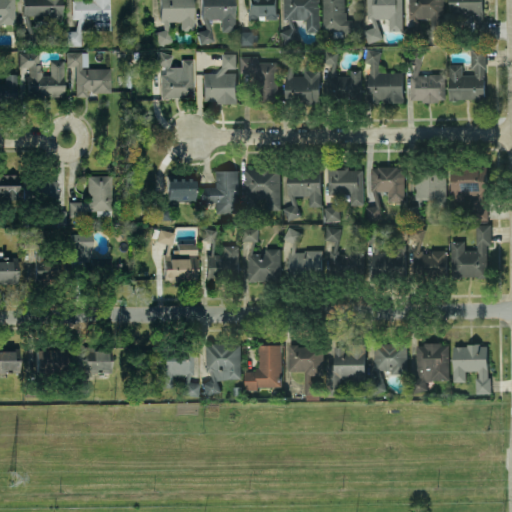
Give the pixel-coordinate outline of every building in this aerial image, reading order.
[(15,0),(16,24),(1,24),(1,27),(0,27),(0,0),(15,0)] [(23,0),(63,0),(63,22),(48,22),(48,15),(28,16),(32,32),(34,31),(37,45),(21,48),(19,34),(29,32),(23,16),(23,0)] [(110,0),(111,30),(96,30),(96,21),(83,22),(81,31),(81,44),(66,44),(66,30),(76,30),(78,18),(72,19),(72,0),(110,0)] [(159,0),(192,0),(193,18),(194,18),(194,28),(190,31),(184,31),(181,28),(180,21),(168,21),(170,32),(172,41),(159,44),(155,32),(164,29),(163,21),(160,21),(159,0)] [(202,0),(234,0),(234,31),(222,31),(221,19),(208,19),(214,40),(200,44),(197,31),(206,29),(203,19),(202,19),(202,0)] [(276,0),(276,12),(277,12),(277,18),(266,18),(266,14),(257,14),(257,18),(248,18),(248,0),(276,0)] [(283,0),(318,0),(318,31),(305,31),(305,19),(291,19),(299,38),(285,44),(280,31),(290,27),(287,19),(283,19),(283,0)] [(322,0),(323,29),(332,29),(333,37),(343,37),(343,40),(361,40),(360,19),(346,19),(346,11),(344,11),(344,0),(322,0)] [(401,0),(402,30),(388,30),(388,18),(375,18),(382,37),(368,43),(363,29),(373,26),(371,18),(367,18),(367,0),(401,0)] [(408,0),(443,0),(444,26),(430,26),(430,17),(416,17),(424,36),(409,42),(403,28),(414,23),(412,17),(409,17),(408,0)] [(448,0),(449,16),(464,15),(464,13),(473,13),(473,20),(469,20),(469,38),(487,38),(487,20),(483,20),(483,0),(448,0)] [(239,30),(239,44),(253,44),(253,40),(256,40),(256,34),(253,34),(253,30),(239,30)] [(402,71),(403,101),(384,102),(383,98),(379,98),(379,101),(368,102),(368,72),(370,72),(370,62),(364,61),(367,47),(380,51),(378,63),(378,71),(402,71)] [(410,99),(422,98),(421,101),(438,101),(438,99),(445,99),(445,73),(429,73),(429,74),(417,74),(424,52),(409,47),(405,59),(414,62),(411,74),(410,74),(410,99)] [(159,51),(155,64),(163,67),(160,74),(161,98),(169,98),(169,97),(186,96),(186,98),(194,98),(193,59),(182,59),(182,66),(169,66),(173,55),(171,54),(172,50),(165,48),(163,53),(159,51)] [(360,69),(360,96),(326,97),(326,75),(328,75),(331,63),(323,61),(325,48),(338,50),(333,75),(350,75),(350,69),(360,69)] [(485,48),(470,48),(470,68),(474,68),(474,74),(461,74),(461,63),(448,64),(448,100),(459,99),(458,98),(484,97),(484,67),(485,67),(485,48)] [(303,69),(319,68),(320,102),(313,102),(313,103),(299,103),(299,102),(285,102),(285,74),(286,74),(289,65),(281,63),(284,50),(298,54),(292,74),(303,74),(303,69)] [(66,52),(67,66),(75,66),(76,96),(94,96),(93,92),(110,92),(110,68),(88,68),(88,51),(66,52)] [(19,52),(20,66),(29,66),(29,76),(28,76),(28,97),(64,96),(64,60),(50,60),(50,74),(42,74),(42,64),(39,64),(39,52),(19,52)] [(236,52),(236,67),(228,67),(223,72),(236,72),(236,102),(217,102),(217,100),(212,100),(204,100),(203,72),(216,72),(222,66),(221,52),(236,52)] [(239,56),(240,72),(255,71),(255,81),(251,81),(251,102),(277,102),(277,61),(257,61),(257,55),(239,56)] [(0,101),(17,101),(17,73),(6,74),(6,83),(0,83),(0,101)] [(403,166),(404,200),(388,200),(388,190),(377,190),(380,204),(382,218),(368,220),(366,206),(376,204),(372,190),(371,190),(370,166),(377,166),(377,165),(397,165),(397,166),(403,166)] [(451,167),(451,199),(463,199),(463,194),(477,194),(477,198),(472,198),(472,219),(488,218),(488,167),(479,167),(479,165),(460,165),(460,167),(451,167)] [(320,166),(321,205),(309,205),(309,194),(294,195),(301,215),(287,220),(283,207),(292,204),(289,195),(288,195),(287,166),(320,166)] [(362,169),(363,203),(350,204),(350,193),(328,193),(327,166),(348,166),(348,169),(362,169)] [(445,166),(446,205),(434,205),(435,195),(424,196),(422,205),(423,218),(409,219),(407,206),(417,204),(418,199),(415,199),(414,167),(445,166)] [(279,167),(280,209),(266,209),(266,196),(252,196),(261,215),(248,221),(243,210),(252,206),(248,196),(244,196),(244,168),(279,167)] [(238,169),(238,212),(216,213),(216,202),(201,202),(201,187),(215,187),(215,169),(238,169)] [(18,174),(18,199),(2,199),(2,196),(0,196),(0,172),(3,172),(3,174),(18,174)] [(112,175),(112,216),(96,216),(96,210),(85,210),(86,216),(69,217),(69,201),(91,201),(91,194),(88,194),(87,175),(112,175)] [(57,193),(57,176),(25,176),(25,203),(36,203),(36,193),(57,193)] [(195,180),(195,200),(172,200),(169,206),(170,219),(157,220),(157,207),(166,206),(169,200),(167,200),(167,180),(171,180),(171,178),(174,178),(174,180),(187,180),(187,177),(190,177),(190,180),(195,180)] [(324,207),(338,205),(340,219),(325,220),(324,207)] [(66,210),(66,224),(52,224),(52,210),(66,210)] [(450,240),(450,277),(461,277),(461,275),(478,275),(478,277),(486,277),(486,244),(490,244),(490,223),(476,223),(476,244),(477,244),(477,249),(464,249),(464,240),(450,240)] [(322,249),(321,274),(289,273),(290,253),(292,253),(292,242),(282,237),(288,224),(304,232),(298,244),(295,243),(295,250),(303,251),(303,249),(322,249)] [(412,224),(425,229),(419,249),(422,249),(422,252),(429,252),(429,249),(447,249),(447,277),(413,277),(412,249),(415,249),(418,240),(408,237),(412,224)] [(326,226),(341,228),(339,242),(336,250),(338,250),(338,253),(346,253),(346,250),(363,250),(364,275),(330,276),(329,250),(332,250),(334,240),(324,239),(326,226)] [(238,245),(238,276),(219,276),(219,279),(207,279),(206,255),(210,255),(211,241),(201,239),(203,227),(217,230),(215,242),(213,242),(212,255),(222,255),(222,245),(238,245)] [(279,248),(279,277),(268,277),(268,280),(256,280),(256,281),(247,281),(247,253),(249,253),(252,240),(241,240),(242,227),(257,228),(256,241),(254,240),(252,253),(265,253),(265,248),(279,248)] [(368,227),(382,229),(381,243),(377,251),(389,251),(389,244),(405,244),(405,278),(372,278),(372,250),(374,250),(378,242),(367,240),(368,227)] [(164,280),(163,253),(165,253),(167,244),(157,241),(157,238),(151,236),(154,228),(159,230),(159,228),(174,232),(171,245),(170,245),(168,253),(173,253),(173,249),(177,249),(177,243),(192,243),(192,245),(195,245),(196,280),(181,280),(181,281),(170,281),(170,280),(164,280)] [(23,234),(24,248),(34,248),(36,253),(35,253),(35,284),(45,284),(45,283),(64,283),(64,253),(40,253),(39,248),(40,247),(40,233),(23,234)] [(71,234),(71,248),(82,248),(84,254),(82,254),(83,280),(95,280),(95,278),(111,277),(110,256),(90,256),(90,253),(88,253),(86,248),(86,234),(71,234)] [(0,283),(17,283),(17,256),(2,256),(2,251),(0,251),(0,283)] [(205,344),(205,371),(209,371),(212,379),(201,383),(206,395),(220,390),(216,379),(226,379),(226,373),(240,373),(240,344),(233,344),(233,342),(212,342),(212,344),(205,344)] [(406,342),(406,372),(391,372),(391,369),(380,369),(387,390),(373,394),(368,381),(378,378),(375,369),(374,369),(374,342),(406,342)] [(448,344),(448,379),(431,379),(431,380),(425,380),(427,389),(413,393),(409,378),(418,376),(416,369),(416,345),(424,345),(424,342),(441,342),(441,344),(448,344)] [(491,392),(490,376),(488,376),(487,342),(467,342),(467,344),(452,344),(453,380),(465,380),(465,369),(478,369),(479,376),(475,376),(476,392),(491,392)] [(364,343),(365,384),(352,384),(352,377),(342,378),(342,394),(327,394),(326,363),(334,363),(334,347),(343,346),(343,350),(349,350),(349,343),(364,343)] [(280,344),(281,385),(256,385),(256,388),(245,389),(244,370),(256,370),(256,367),(258,367),(258,344),(280,344)] [(288,344),(289,370),(304,370),(304,393),(306,393),(306,399),(319,398),(318,393),(320,393),(319,375),(323,375),(323,346),(297,346),(297,344),(288,344)] [(84,346),(94,346),(94,348),(112,348),(112,367),(111,367),(111,372),(91,372),(91,376),(89,376),(86,379),(86,388),(73,388),(72,379),(83,379),(85,375),(84,375),(84,346)] [(0,347),(20,347),(20,369),(11,369),(11,373),(0,373),(0,347)] [(36,348),(36,371),(26,371),(26,382),(40,382),(40,371),(64,371),(64,348),(36,348)] [(158,349),(159,387),(172,387),(172,374),(186,374),(183,393),(197,396),(199,383),(189,381),(190,374),(193,374),(193,348),(158,349)]
